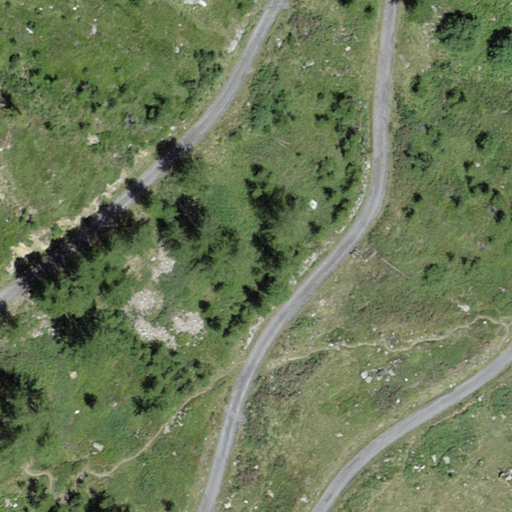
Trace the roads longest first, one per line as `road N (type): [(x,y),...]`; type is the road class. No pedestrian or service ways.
road 1 (track): [(208,511),(248,396),(387,205),(404,0)]
road 2 (track): [(288,0),(198,148),(0,313)]
road 3 (track): [(501,371),(367,454),(323,511)]
